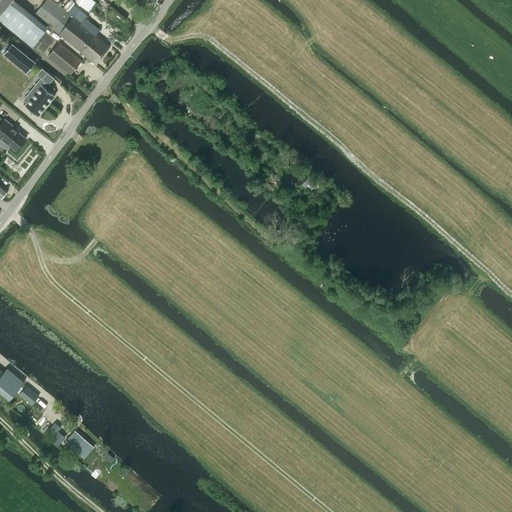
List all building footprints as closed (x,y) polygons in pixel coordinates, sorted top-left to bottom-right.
[(0,0),(0,20),(32,47),(48,27),(14,0),(0,0)] [(96,36),(101,30),(86,18),(82,23),(65,10),(52,0),(46,0),(35,14),(59,34),(81,52),(96,64),(109,47),(96,36)] [(82,61),(59,42),(48,56),(71,74),(82,61)] [(12,44),(3,54),(26,73),(35,63),(12,44)] [(32,97),(25,105),(38,116),(55,96),(51,92),(54,89),(50,86),(55,79),(42,69),(37,75),(45,81),(38,90),(35,87),(29,94),(32,97)] [(0,118),(0,117),(0,140),(2,139),(16,151),(26,138),(13,127),(14,126),(6,120),(5,121),(4,120),(4,121),(0,118)] [(0,370),(0,391),(8,398),(22,381),(6,369),(3,373),(0,370)] [(25,386),(19,393),(30,403),(37,396),(25,386)] [(54,422),(47,431),(52,436),(49,439),(57,447),(65,437),(58,431),(61,428),(54,422)] [(75,431),(66,441),(85,458),(94,448),(75,431)] [(106,452),(103,456),(110,462),(113,458),(106,452)]
